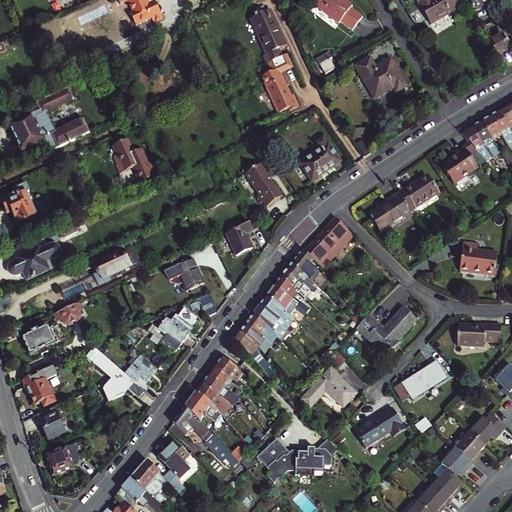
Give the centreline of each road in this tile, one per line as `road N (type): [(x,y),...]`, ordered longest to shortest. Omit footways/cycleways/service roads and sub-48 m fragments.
road 1 (tertiary): [(83,511),(140,448),(295,237),(331,204)]
road 2 (tertiary): [(331,204),(511,88)]
road 3 (residential): [(331,204),(415,286),(452,303)]
road 4 (unknown): [(304,439),(279,400),(217,342)]
road 5 (tertiary): [(0,391),(41,511)]
road 6 (residential): [(367,397),(452,303)]
